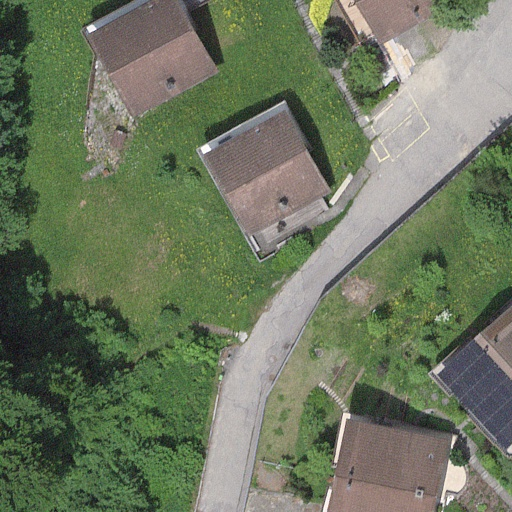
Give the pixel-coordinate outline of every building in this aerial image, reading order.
[(175,0),(149,0),(86,35),(134,120),(217,73),(175,0)] [(353,0),(379,45),(458,0),(353,0)] [(283,110),(199,157),(246,240),(330,193),(283,110)] [(511,301),(478,333),(511,370),(511,301)] [(511,445),(511,370),(478,333),(432,374),(505,452),(511,445)] [(447,441),(345,420),(334,479),(436,499),(447,441)] [(433,511),(436,499),(334,479),(326,511),(433,511)]
